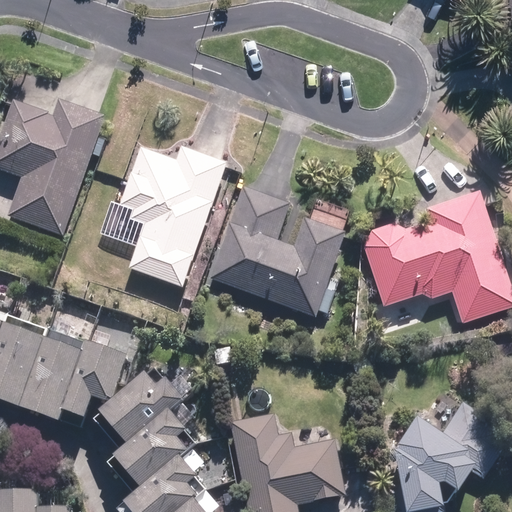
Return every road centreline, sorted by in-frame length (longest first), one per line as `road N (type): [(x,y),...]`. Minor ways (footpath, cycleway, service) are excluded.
road 1 (residential): [(173,51),(223,23),(279,17),(389,46),(406,73),(398,111),(383,121),(362,125),(256,85)]
road 2 (residential): [(173,51),(33,0)]
